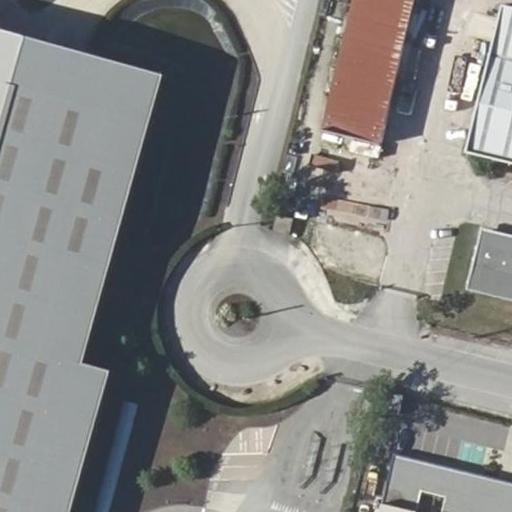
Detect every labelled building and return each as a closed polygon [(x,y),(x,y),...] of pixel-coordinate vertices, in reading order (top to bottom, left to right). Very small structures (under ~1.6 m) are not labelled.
[(351,0),(327,103),(388,118),(415,0),(351,0)] [(466,153),(511,164),(511,10),(500,7),(466,153)] [(168,75),(0,27),(0,511),(74,511),(112,369),(87,362),(168,75)] [(388,118),(327,103),(320,131),(382,146),(388,118)] [(276,216),(272,236),(275,237),(286,243),(292,220),(276,216)] [(511,242),(479,233),(465,286),(511,297),(511,242)] [(404,395),(383,390),(379,411),(400,416),(404,395)] [(511,511),(511,479),(396,451),(381,511),(511,511)]
